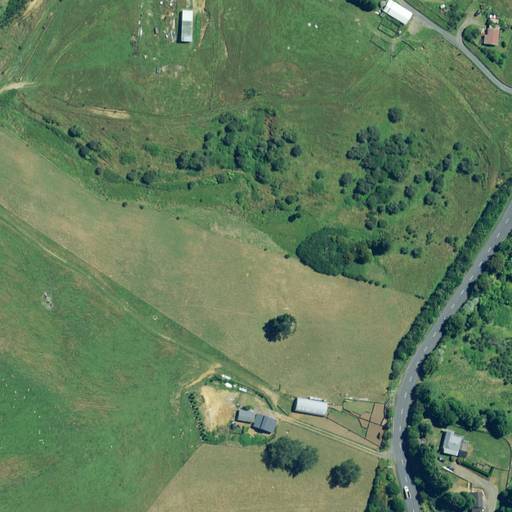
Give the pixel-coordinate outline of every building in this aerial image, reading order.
[(387,0),(386,3),(381,0),(377,6),(382,9),(381,11),(404,25),(411,14),(387,0)] [(191,11),(181,11),(180,41),(190,42),(191,11)] [(369,24),(369,25),(379,28),(382,19),(382,16),(363,14),(362,17),(365,18),(365,20),(366,20),(365,23),(369,24)] [(501,24),(498,24),(488,23),(488,29),(487,29),(486,35),(483,35),(482,44),(496,45),(498,28),(501,29),(501,24)] [(323,415),(325,403),(320,402),(320,399),(308,397),(307,400),(295,398),(293,410),(323,415)] [(243,408),(238,407),(236,420),(251,423),(253,413),(243,411),(243,408)] [(459,435),(443,432),(439,453),(455,456),(459,435)] [(467,441),(460,440),(457,455),(464,457),(467,441)] [(479,495),(479,490),(470,490),(470,498),(474,498),(474,503),(484,503),(484,496),(479,495)]
